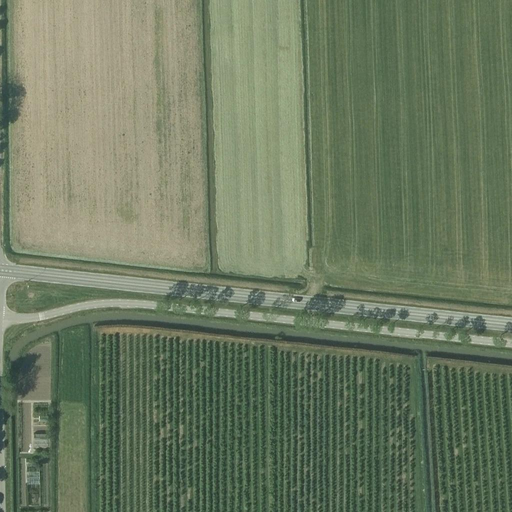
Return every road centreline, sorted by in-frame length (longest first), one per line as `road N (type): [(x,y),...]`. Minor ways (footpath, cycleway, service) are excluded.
road 1 (unclassified): [(0,317),(127,303),(511,344)]
road 2 (secondary): [(511,325),(0,270)]
